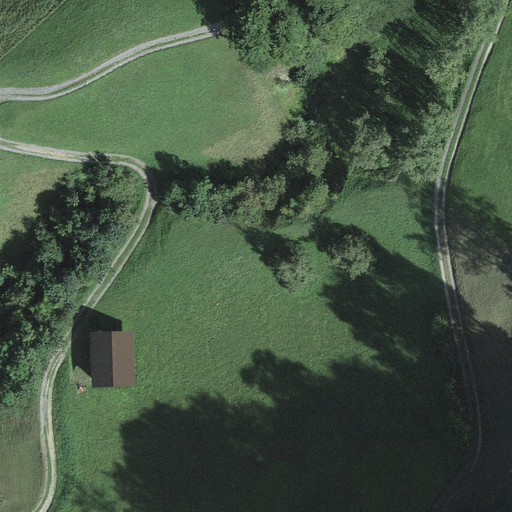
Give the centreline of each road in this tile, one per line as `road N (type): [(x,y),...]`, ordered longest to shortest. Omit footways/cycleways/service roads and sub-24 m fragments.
road 1 (track): [(38,511),(50,479),(44,402),(52,362),(144,221),(122,159),(0,141)]
road 2 (track): [(0,95),(44,95),(141,47),(224,28),(274,0)]
